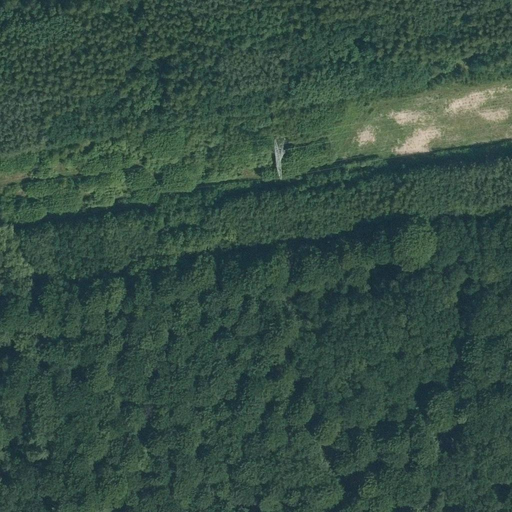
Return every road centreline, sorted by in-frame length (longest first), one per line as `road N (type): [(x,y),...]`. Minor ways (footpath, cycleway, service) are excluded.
road 1 (track): [(511,202),(17,291)]
road 2 (track): [(116,511),(17,291)]
